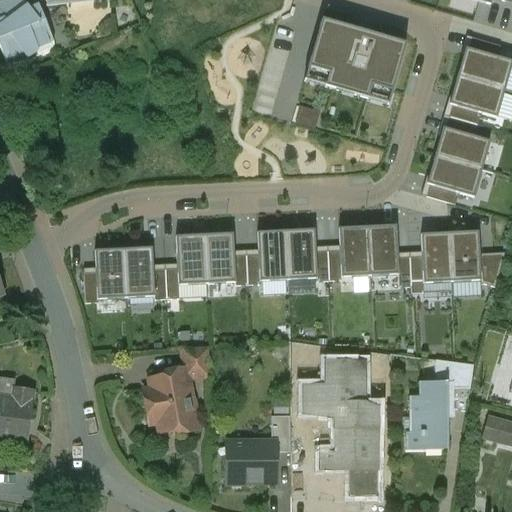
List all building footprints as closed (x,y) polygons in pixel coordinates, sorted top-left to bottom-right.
[(21,0),(2,0),(0,2),(0,20),(28,9),(21,0)] [(0,20),(0,50),(5,63),(23,56),(27,61),(38,52),(37,50),(53,44),(37,6),(28,9),(0,20)] [(402,47),(321,25),(305,83),(386,105),(402,47)] [(505,93),(511,68),(511,65),(463,51),(455,78),(505,93)] [(497,120),(505,93),(455,78),(447,106),(497,120)] [(298,106),(292,123),(311,130),(317,113),(298,106)] [(485,171),(493,144),(443,130),(435,157),(485,171)] [(478,199),(485,171),(435,157),(428,185),(478,199)] [(395,228),(366,229),(369,278),(398,277),(395,228)] [(366,229),(338,231),(340,280),(369,278),(366,229)] [(314,232),(285,233),(287,283),(316,281),(314,232)] [(285,233),(256,235),(259,284),(287,283),(285,233)] [(477,234),(448,236),(451,285),(480,283),(477,234)] [(232,236),(204,237),(206,286),(235,285),(232,236)] [(448,236),(420,237),(422,286),(451,285),(448,236)] [(204,237),(175,239),(177,288),(206,286),(204,237)] [(151,250),(123,252),(125,301),(154,299),(151,250)] [(123,252),(94,253),(96,302),(125,301),(123,252)] [(483,285),(498,284),(497,255),(482,255),(483,285)] [(208,349),(181,351),(181,371),(185,370),(187,381),(208,379),(208,349)] [(343,363),(324,363),(324,374),(316,374),(316,387),(301,387),(301,417),(318,417),(318,431),(333,431),(333,450),(320,450),(320,452),(319,452),(319,472),(348,472),(376,472),(377,472),(377,470),(371,470),(370,452),(373,451),(373,440),(377,440),(377,410),(363,410),(364,365),(343,365),(343,363)] [(472,368),(435,363),(435,364),(435,385),(452,385),(452,392),(468,391),(472,368)] [(16,372),(0,369),(0,382),(15,384),(16,372)] [(165,378),(148,381),(150,391),(142,393),(148,426),(157,425),(158,434),(172,432),(177,435),(196,432),(192,412),(194,409),(193,403),(191,402),(187,381),(185,370),(181,371),(164,374),(165,378)] [(435,385),(417,385),(418,386),(418,399),(409,399),(409,420),(401,420),(401,438),(404,439),(404,452),(424,452),(424,450),(444,450),(444,452),(446,452),(446,413),(453,413),(453,412),(452,412),(452,392),(452,385),(435,385)] [(12,400),(0,398),(0,442),(25,446),(30,403),(29,403),(31,393),(13,391),(12,400)] [(289,455),(288,419),(270,419),(270,444),(275,445),(275,455),(289,455)] [(270,444),(246,445),(246,451),(225,451),(225,484),(246,484),(246,485),(275,485),(275,455),(275,445),(270,444)] [(376,472),(348,472),(348,498),(376,498),(376,472)]
